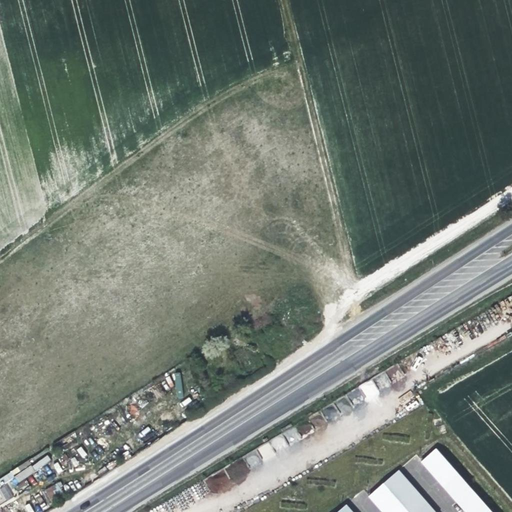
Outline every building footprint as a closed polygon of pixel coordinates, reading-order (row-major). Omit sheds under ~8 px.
[(388,371),(393,381),(402,377),(397,366),(388,371)] [(360,385),(367,398),(379,393),(372,379),(360,385)] [(302,437),(314,433),(310,422),(298,427),(302,437)] [(257,448),(264,461),(276,456),(269,442),(257,448)] [(468,511),(491,511),(435,449),(422,460),(468,511)] [(433,511),(398,471),(370,495),(384,511),(433,511)] [(60,483),(44,489),(49,502),(65,496),(60,483)]
